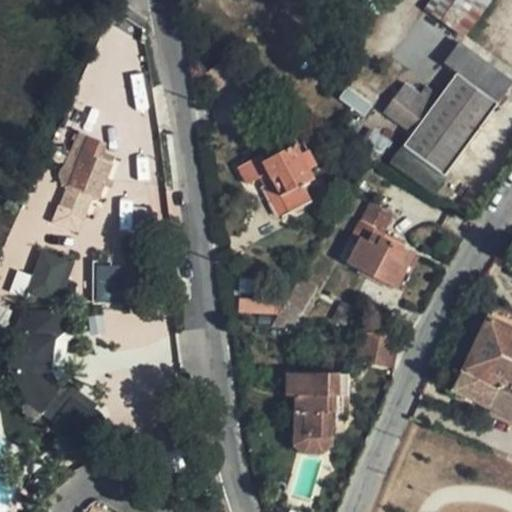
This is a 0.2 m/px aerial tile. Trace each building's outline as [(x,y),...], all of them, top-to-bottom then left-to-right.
[(423,0),(423,1),(437,12),(463,31),(485,0),(423,0)] [(498,96),(457,65),(438,89),(413,124),(405,136),(447,166),(498,96)] [(103,82),(85,74),(68,109),(87,117),(103,82)] [(413,124),(438,89),(424,78),(415,90),(399,79),(382,102),(413,124)] [(386,131),(366,120),(360,133),(379,143),(386,131)] [(67,185),(88,135),(79,132),(64,167),(61,170),(59,175),(59,177),(61,181),(65,184),(67,185)] [(98,199),(112,164),(93,156),(100,141),(88,135),(67,185),(68,185),(60,206),(83,215),(91,196),(98,199)] [(393,153),(434,183),(447,166),(405,136),(393,153)] [(106,143),(100,141),(93,156),(112,164),(115,158),(102,153),(106,143)] [(306,141),(277,154),(275,150),(241,166),(249,184),(273,174),(292,216),(317,204),(306,182),(315,177),(311,169),(318,166),(306,141)] [(398,289),(416,255),(387,240),(400,217),(377,205),(360,237),(368,240),(354,266),(398,289)] [(83,215),(60,206),(54,222),(76,231),(83,215)] [(33,277),(32,276),(23,297),(52,300),(67,260),(42,251),(33,277)] [(140,282),(96,282),(96,301),(159,302),(159,255),(140,255),(140,282)] [(74,263),(67,260),(52,300),(52,302),(72,302),(72,288),(65,288),(74,263)] [(23,297),(32,276),(18,271),(10,292),(23,297)] [(297,303),(285,325),(302,327),(310,310),(319,290),(305,283),(297,303)] [(284,299),(248,298),(248,313),(284,314),(284,299)] [(0,341),(14,307),(0,301),(0,341)] [(48,370),(49,363),(52,363),(54,360),(56,350),(54,346),(52,346),(53,338),(69,325),(68,311),(22,311),(13,332),(8,365),(29,402),(58,424),(52,431),(63,439),(69,431),(92,448),(99,439),(92,435),(97,432),(101,427),(102,421),(101,417),(95,411),(93,410),(92,410),(90,412),(58,388),(48,370)] [(456,389),(511,416),(511,325),(492,315),(456,389)] [(76,334),(69,325),(53,338),(52,346),(54,346),(56,350),(54,360),(52,363),(49,363),(48,370),(58,388),(90,412),(92,410),(93,410),(95,406),(78,393),(80,390),(66,379),(62,371),(67,342),(76,334)] [(394,339),(371,333),(365,361),(388,365),(394,339)] [(307,435),(331,436),(333,410),(342,410),(343,395),(349,395),(349,374),(290,373),(288,394),(298,394),(298,409),(308,408),(307,435)]
